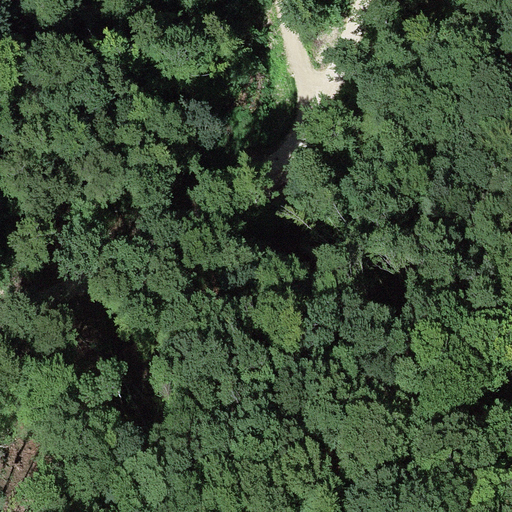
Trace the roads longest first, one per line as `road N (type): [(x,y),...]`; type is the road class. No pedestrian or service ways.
road 1 (track): [(0,316),(214,218),(270,174),(303,131),(318,86),(341,69),(370,0)]
road 2 (track): [(356,511),(511,416)]
